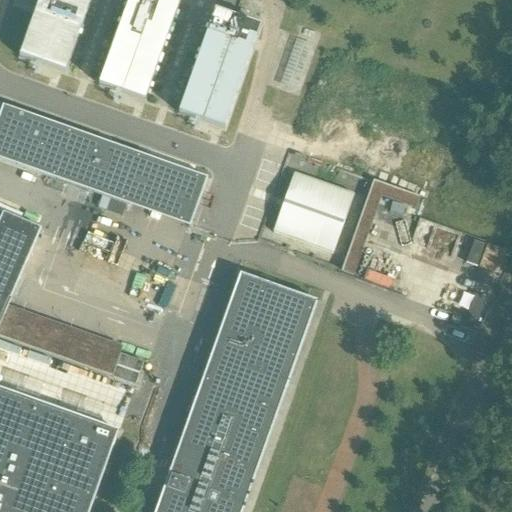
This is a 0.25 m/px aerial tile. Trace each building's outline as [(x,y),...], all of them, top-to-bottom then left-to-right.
[(38,0),(18,58),(64,74),(90,0),(38,0)] [(128,0),(98,86),(144,102),(180,0),(128,0)] [(260,28),(214,12),(178,115),(224,132),(260,28)] [(2,107),(0,114),(0,161),(190,229),(207,180),(2,107)] [(295,176),(274,235),(333,255),(353,197),(295,176)] [(0,325),(23,272),(41,231),(0,213),(0,325)] [(243,511),(318,305),(241,277),(155,511),(243,511)] [(112,379),(136,387),(144,364),(121,356),(112,379)] [(0,511),(90,511),(118,433),(0,391),(0,511)]
